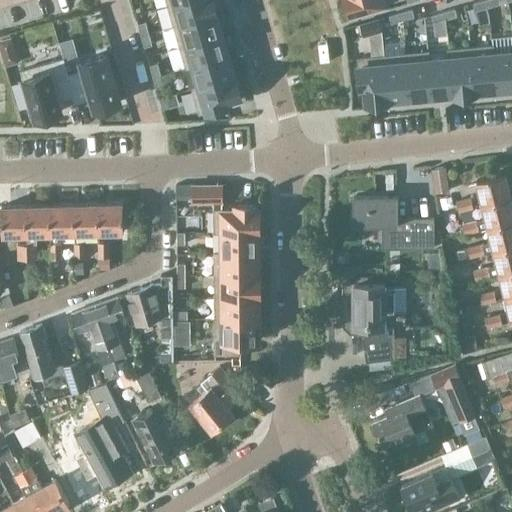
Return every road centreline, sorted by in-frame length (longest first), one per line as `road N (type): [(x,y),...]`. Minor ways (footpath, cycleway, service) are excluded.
road 1 (residential): [(288,439),(290,160)]
road 2 (residential): [(0,316),(147,265),(154,168)]
road 3 (residential): [(290,160),(511,136)]
road 4 (residential): [(290,160),(252,0)]
road 5 (residential): [(0,171),(154,168)]
road 6 (residential): [(165,511),(288,439)]
road 7 (residential): [(154,168),(290,160)]
road 8 (residential): [(369,511),(331,428),(288,439)]
